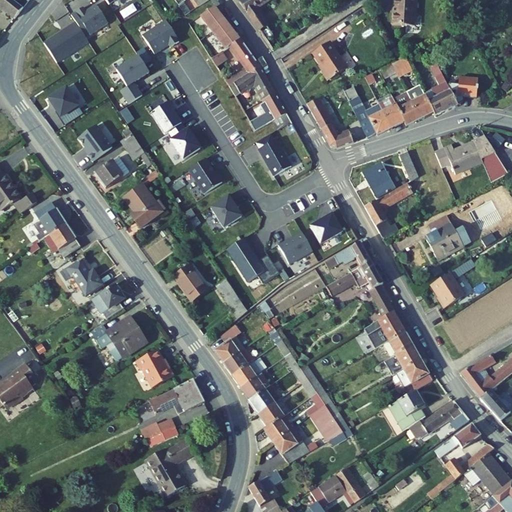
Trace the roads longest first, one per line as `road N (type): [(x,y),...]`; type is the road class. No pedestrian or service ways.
road 1 (tertiary): [(226,511),(242,456),(232,400),(10,92),(3,66)]
road 2 (residential): [(511,448),(455,387),(332,171)]
road 3 (residential): [(332,171),(263,201),(172,68)]
road 4 (residential): [(327,162),(469,118),(511,123)]
